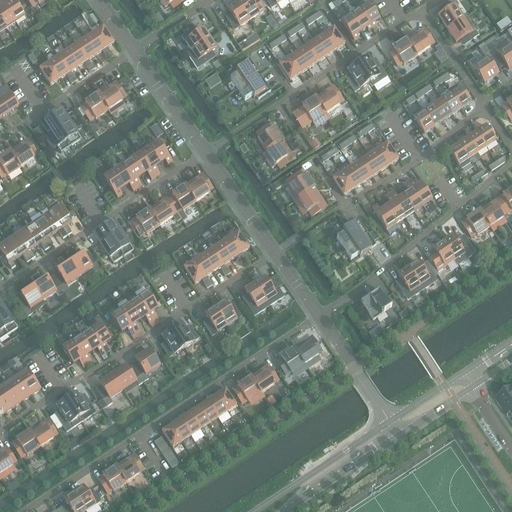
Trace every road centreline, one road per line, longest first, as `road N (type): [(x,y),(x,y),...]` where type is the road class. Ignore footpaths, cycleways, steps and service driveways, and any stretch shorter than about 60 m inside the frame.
road 1 (residential): [(481,102),(424,16),(414,14),(202,153)]
road 2 (residential): [(317,318),(22,511)]
road 3 (residential): [(0,433),(274,254)]
road 4 (residential): [(317,318),(511,163)]
road 5 (residential): [(0,288),(202,153)]
road 6 (residential): [(307,230),(483,108)]
road 7 (secondary): [(388,421),(251,511)]
road 8 (residential): [(0,139),(132,50)]
road 9 (secondary): [(284,511),(398,436)]
road 10 (residential): [(317,318),(388,421)]
road 11 (residential): [(132,50),(202,153)]
road 12 (residential): [(202,153),(274,254)]
